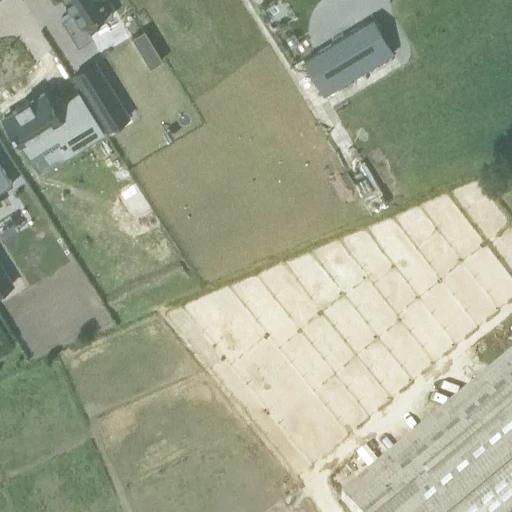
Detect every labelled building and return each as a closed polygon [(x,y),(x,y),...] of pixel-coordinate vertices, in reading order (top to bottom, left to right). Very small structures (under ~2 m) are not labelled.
[(66,0),(65,1),(70,9),(72,8),(73,11),(61,18),(78,46),(92,37),(87,30),(113,14),(104,0),(66,0)] [(233,57),(265,38),(241,0),(144,0),(153,12),(150,4),(180,51),(192,44),(184,13),(204,9),(233,57)] [(262,0),(279,26),(320,0),(262,0)] [(372,17),(303,59),(324,95),(339,86),(394,53),(372,17)] [(144,30),(132,38),(150,67),(162,60),(144,30)] [(390,58),(345,82),(363,115),(350,123),(366,152),(424,120),(390,58)] [(95,62),(74,75),(108,129),(129,117),(95,62)] [(17,105),(3,113),(29,155),(58,137),(62,143),(60,144),(62,148),(64,147),(68,154),(102,133),(103,134),(105,133),(78,90),(54,106),(43,89),(29,97),(28,95),(15,103),(17,105)] [(0,191),(13,183),(0,162),(0,191)] [(133,187),(120,195),(134,219),(147,211),(133,187)] [(0,261),(0,293),(14,284),(0,261)] [(368,478),(341,500),(350,511),(511,511),(511,357),(459,402),(447,386),(353,460),(368,478)]
